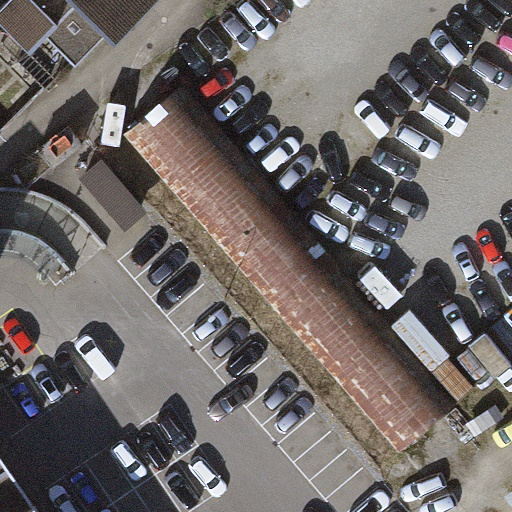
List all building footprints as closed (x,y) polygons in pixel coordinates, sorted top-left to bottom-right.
[(151,0),(0,0),(0,131),(101,31),(111,40),(151,0)] [(182,84),(124,135),(398,453),(457,403),(182,84)] [(69,125),(37,149),(52,169),(84,146),(69,125)] [(129,227),(149,210),(104,158),(84,176),(129,227)] [(0,511),(26,511),(0,474),(0,511)]
